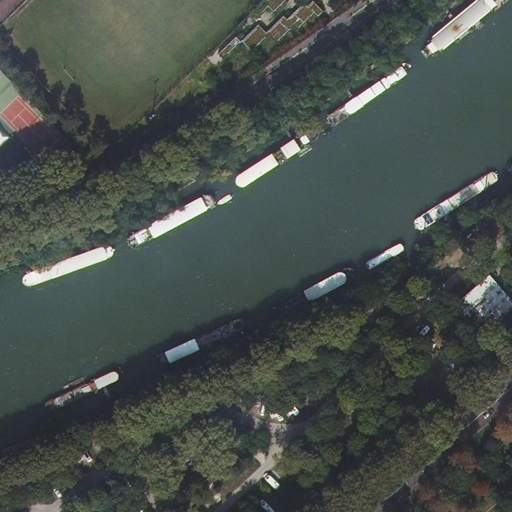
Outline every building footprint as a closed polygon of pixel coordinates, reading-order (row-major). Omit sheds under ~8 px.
[(268,0),(252,17),(257,22),(268,11),(274,17),(290,0),(268,0)] [(308,0),(289,20),(284,15),(267,32),(277,42),(294,25),(299,30),(321,8),(313,0),(308,0)] [(259,23),(243,40),(253,50),(269,33),(259,23)] [(0,147),(10,137),(0,126),(0,147)] [(484,332),(511,306),(511,298),(490,274),(458,303),(484,332)]
